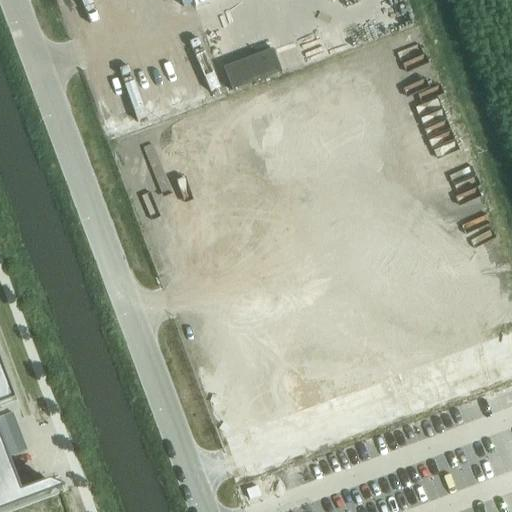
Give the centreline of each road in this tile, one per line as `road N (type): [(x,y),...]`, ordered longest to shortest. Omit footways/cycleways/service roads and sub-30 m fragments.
road 1 (unclassified): [(15,0),(205,511)]
road 2 (unknown): [(44,77),(134,22),(152,0)]
